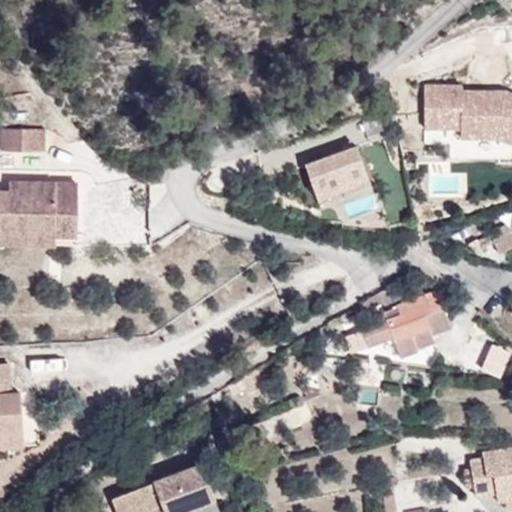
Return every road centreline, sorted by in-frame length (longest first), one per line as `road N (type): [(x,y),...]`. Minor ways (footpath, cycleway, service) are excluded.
road 1 (unclassified): [(355,273),(330,250),(191,208),(181,179),(209,154),(333,104),(461,0)]
road 2 (unclassified): [(23,511),(139,423),(342,305),(353,296),(355,273)]
road 3 (unclassified): [(355,273),(414,259),(511,282)]
